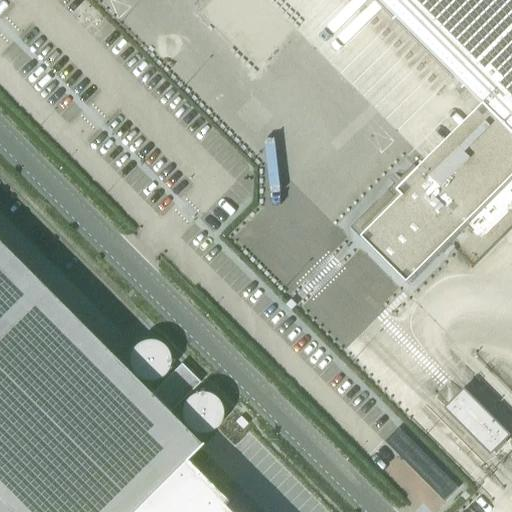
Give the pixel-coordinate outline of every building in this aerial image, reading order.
[(363,241),(409,287),(471,225),(481,235),(511,203),(511,0),(377,0),(484,107),(397,194),(403,200),(363,241)] [(0,511),(133,511),(198,448),(0,248),(0,511)] [(150,394),(169,412),(198,383),(180,364),(150,394)] [(502,436),(465,398),(452,410),(490,448),(502,436)] [(262,511),(198,448),(133,511),(262,511)]
